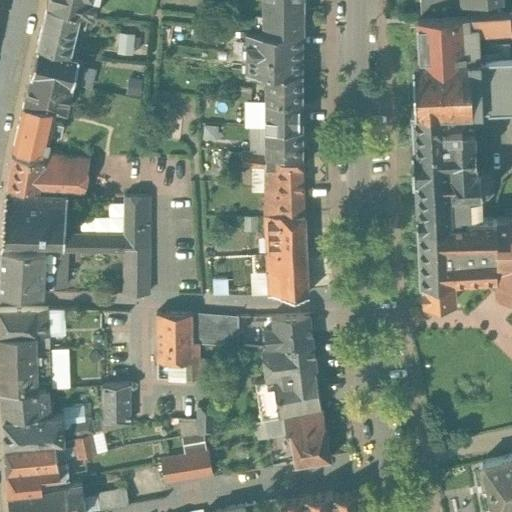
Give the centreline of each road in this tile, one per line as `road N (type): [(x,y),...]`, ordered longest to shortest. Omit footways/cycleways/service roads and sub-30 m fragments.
road 1 (residential): [(367,304),(361,0)]
road 2 (residential): [(125,508),(392,466)]
road 3 (residential): [(367,304),(140,300)]
road 4 (residential): [(392,466),(367,304)]
road 5 (unknown): [(367,304),(471,310),(495,320),(511,343)]
road 6 (residential): [(140,300),(140,387),(198,390)]
road 7 (residential): [(140,300),(0,296)]
road 8 (unknown): [(392,466),(511,431)]
